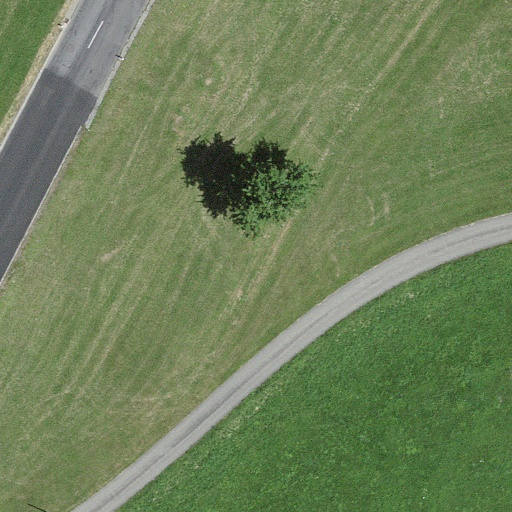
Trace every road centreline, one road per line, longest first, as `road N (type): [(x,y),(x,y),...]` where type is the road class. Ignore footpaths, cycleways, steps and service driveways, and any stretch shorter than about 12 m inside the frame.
road 1 (unclassified): [(97,511),(227,390),(339,303),(446,246),(511,228)]
road 2 (tertiary): [(0,215),(117,0)]
